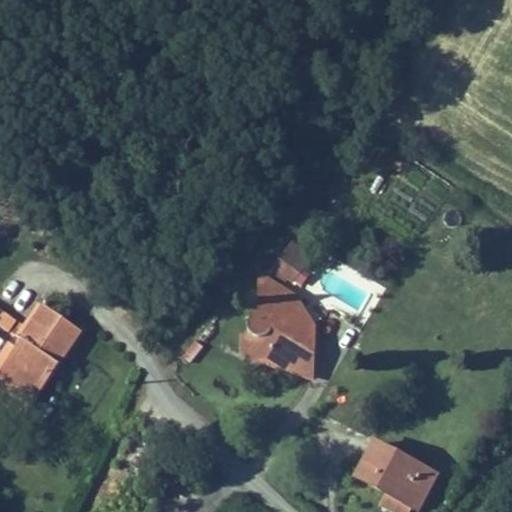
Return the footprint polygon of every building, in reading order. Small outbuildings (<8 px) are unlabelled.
[(378,148),(376,170),(401,173),(404,151),(378,148)] [(258,326),(256,342),(262,348),(285,348),(315,364),(327,366),(327,333),(320,308),(308,290),(274,272),(272,302),(264,308),(268,318),(258,326)] [(31,352),(10,388),(53,412),(94,339),(51,315),(31,352)] [(176,354),(184,365),(202,352),(194,342),(176,354)] [(10,388),(31,352),(19,346),(0,379),(0,396),(47,423),(53,412),(10,388)] [(285,348),(262,348),(265,350),(268,351),(273,353),(275,354),(278,355),(315,364),(285,348)] [(371,453),(355,492),(388,506),(403,511),(422,511),(436,480),(371,453)]
